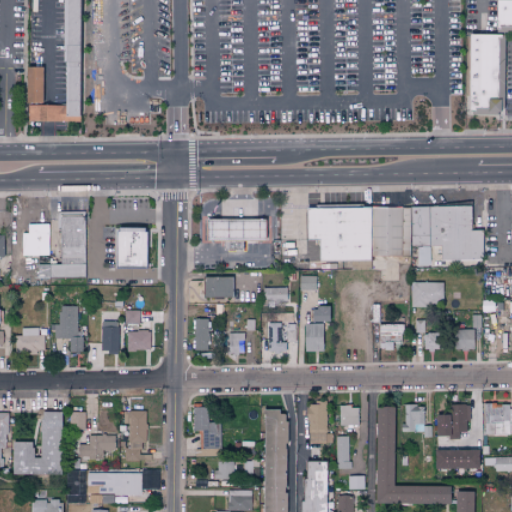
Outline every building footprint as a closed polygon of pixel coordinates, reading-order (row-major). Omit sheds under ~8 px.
[(76,0),(62,0),(61,104),(27,104),(27,120),(76,121),(76,0)] [(511,32),(511,0),(493,0),(494,33),(511,32)] [(26,67),(40,66),(41,105),(62,104),(63,120),(44,120),(26,122),(26,104),(26,67)] [(470,205),(304,206),(304,239),(316,239),(317,260),(350,260),(350,270),(370,270),(370,255),(410,255),(409,246),(439,246),(440,260),(480,259),(479,229),(470,229),(470,205)] [(85,277),(85,211),(58,212),(58,264),(38,265),(38,277),(85,277)] [(21,254),(47,255),(47,223),(27,223),(27,232),(21,232),(21,254)] [(113,267),(143,268),(143,227),(113,227),(113,267)] [(298,289),(315,290),(315,276),(299,275),(298,289)] [(230,277),(202,276),(201,296),(230,297),(230,277)] [(442,282),(410,282),(409,305),(442,306),(442,282)] [(263,288),(264,302),(285,301),(285,287),(263,288)] [(68,352),(81,352),(81,336),(76,336),(76,305),(58,306),(58,324),(51,324),(51,338),(68,337),(68,352)] [(310,321),(327,321),(328,307),(310,306),(310,321)] [(139,310),(124,310),(124,324),(138,324),(139,310)] [(193,319),(193,349),(208,349),(207,318),(193,319)] [(99,320),(100,352),(117,352),(116,320),(99,320)] [(266,351),(285,352),(285,342),(279,342),(280,323),(267,322),(266,351)] [(322,351),(322,323),(303,323),(303,351),(322,351)] [(285,324),(286,342),(296,342),(295,324),(285,324)] [(403,324),(377,324),(377,343),(381,343),(381,349),(393,350),(393,342),(402,342),(403,324)] [(41,327),(20,328),(20,335),(14,335),(14,353),(41,352),(41,327)] [(453,349),(473,349),(474,329),(453,329),(453,349)] [(125,331),(126,350),(149,350),(149,331),(125,331)] [(243,332),(226,333),(226,354),(243,353),(243,332)] [(422,350),(438,350),(438,333),(422,333),(422,350)] [(307,443),(329,442),(329,434),(325,434),(325,402),(306,402),(307,443)] [(483,435),(511,434),(511,408),(508,409),(508,403),(482,404),(483,435)] [(434,415),(434,436),(448,436),(448,439),(458,439),(458,432),(467,432),(467,405),(447,404),(447,415),(434,415)] [(403,405),(402,431),(423,432),(423,405),(403,405)] [(338,425),(357,425),(357,406),(338,406),(338,425)] [(218,422),(206,422),(206,407),(191,407),(191,430),(201,430),(201,449),(218,448),(218,422)] [(448,486),(391,485),(392,407),(374,407),(373,504),(448,505),(448,486)] [(261,511),(284,511),(285,411),(262,410),(261,511)] [(11,441),(10,474),(58,475),(60,411),(39,411),(38,458),(31,457),(31,442),(11,441)] [(83,429),(84,411),(69,411),(69,429),(83,429)] [(149,452),(146,452),(145,411),(126,411),(127,448),(123,448),(124,461),(149,460),(149,452)] [(113,435),(87,435),(88,444),(77,444),(77,458),(102,458),(102,450),(114,450),(113,435)] [(348,436),(335,436),(336,469),(348,468),(348,436)] [(432,450),(432,469),(477,468),(476,449),(432,450)] [(511,471),(511,456),(493,457),(493,471),(511,471)] [(233,461),(214,462),(215,479),(233,479),(233,461)] [(301,511),(323,511),(325,461),(302,461),(301,511)] [(141,489),(159,489),(158,469),(141,470),(141,489)] [(140,473),(86,472),(86,486),(97,486),(97,494),(140,495),(140,473)] [(453,511),(471,511),(472,491),(454,491),(453,511)] [(82,495),(66,494),(66,503),(82,504),(82,495)] [(335,511),(351,511),(351,495),(336,495),(335,511)] [(61,511),(61,499),(30,500),(30,511),(61,511)]
